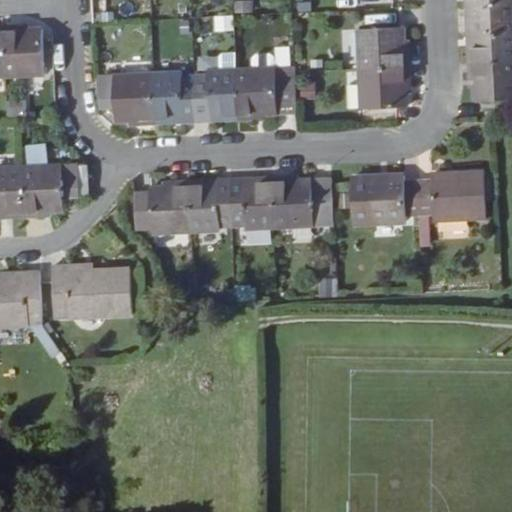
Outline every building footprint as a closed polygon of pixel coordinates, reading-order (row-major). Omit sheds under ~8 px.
[(503,7),(511,5),(511,0),(471,0),(472,7),(467,7),(468,21),(503,19),(503,7)] [(232,15),(214,16),(214,31),(232,30),(232,15)] [(511,30),(504,31),(503,19),(468,21),(468,36),(474,35),(475,62),(511,60),(511,30)] [(4,27),(4,32),(6,76),(46,75),(44,30),(18,32),(18,26),(4,27)] [(363,71),(411,68),(411,55),(406,55),(404,28),(361,30),(363,71)] [(511,60),(475,62),(470,63),(470,78),(475,78),(476,101),(511,99),(511,60)] [(299,111),(297,74),(297,67),(236,70),(238,114),(239,120),(255,119),(255,114),(299,111)] [(364,109),(408,107),(407,82),(412,81),(411,68),(363,71),(364,109)] [(198,86),(200,122),(210,122),(210,116),(238,114),(236,70),(208,71),(209,85),(198,86)] [(154,75),(156,119),(185,117),(185,123),(200,122),(198,86),(185,86),(183,73),(154,75)] [(156,125),(156,119),(154,75),(115,76),(117,121),(137,120),(138,125),(156,125)] [(25,167),(27,212),(28,217),(43,216),(42,211),(66,209),(66,197),(81,197),(80,164),(25,167)] [(0,216),(0,212),(27,212),(25,167),(0,168),(0,218),(0,216)] [(433,181),(420,182),(421,217),(435,216),(436,220),(488,218),(486,173),(433,175),(433,181)] [(273,176),(274,182),(277,229),(336,225),(334,180),(291,181),(291,176),(273,176)] [(421,217),(420,182),(406,182),(406,176),(353,179),(356,223),(408,221),(409,217),(421,217)] [(220,217),(233,216),(231,178),(216,179),(216,184),(192,186),(195,232),(221,231),(220,217)] [(248,230),(277,229),(274,182),(245,183),(245,178),(231,178),(233,216),(247,216),(248,230)] [(195,232),(192,186),(192,180),(177,181),(177,186),(152,188),(152,192),(136,192),(138,231),(154,230),(154,234),(195,232)] [(56,317),(134,314),(132,271),(71,273),(71,267),(54,268),(56,317)] [(0,324),(45,323),(43,273),(26,274),(27,279),(0,280),(0,324)] [(253,284),(235,288),(237,302),(255,298),(253,284)]
